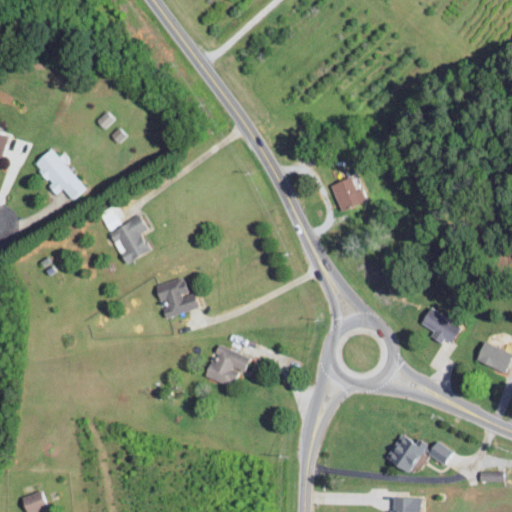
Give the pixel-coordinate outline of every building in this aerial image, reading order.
[(103,127),(112,118),(105,110),(95,119),(103,127)] [(61,187),(72,199),(85,186),(49,146),(32,161),(49,181),(46,184),(54,193),(61,187)] [(364,198),(359,187),(355,188),(349,175),(329,182),(339,208),(364,198)] [(126,260),(147,247),(138,232),(145,227),(136,213),(121,222),(114,211),(100,220),(126,260)] [(163,316),(196,305),(191,290),(186,292),(180,275),(153,284),(160,304),(163,316)] [(432,329),(430,333),(448,343),(459,323),(427,306),(419,322),(432,329)] [(511,348),(511,344),(499,341),(498,345),(480,340),(474,360),(506,369),(511,348)] [(247,355),(217,343),(213,352),(204,374),(228,384),(235,368),(241,370),(247,355)] [(408,471),(423,441),(416,438),(414,441),(397,433),(384,459),(408,471)] [(443,464),(452,450),(434,438),(425,451),(443,464)] [(478,479),(502,479),(502,470),(478,470),(478,479)] [(19,496),(24,511),(48,504),(42,487),(19,496)] [(388,511),(417,511),(418,496),(389,495),(388,511)]
